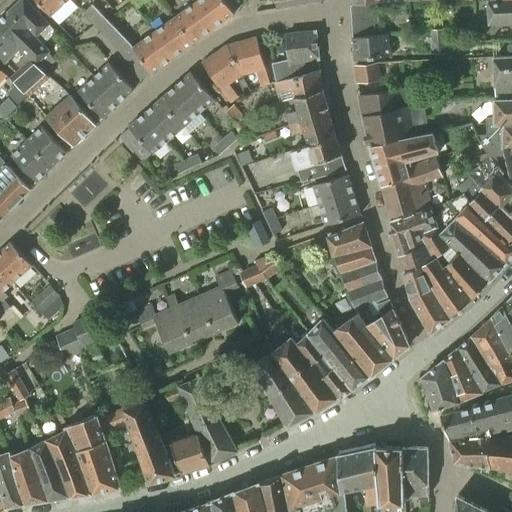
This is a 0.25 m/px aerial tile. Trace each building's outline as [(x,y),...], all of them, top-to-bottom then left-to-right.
[(48,53),(49,51),(35,37),(48,24),(25,0),(20,0),(0,19),(0,27),(19,48),(26,54),(30,59),(49,77),(44,72),(56,61),(48,53)] [(66,0),(36,0),(50,15),(66,0)] [(192,5),(210,29),(234,13),(224,0),(199,0),(194,3),(192,5)] [(511,0),(487,0),(489,24),(511,22),(511,0)] [(123,55),(133,47),(131,43),(107,19),(105,17),(104,15),(92,3),(83,12),(95,25),(96,26),(121,52),(123,55)] [(376,3),(350,4),(352,37),(379,34),(376,3)] [(210,29),(192,5),(176,17),(169,21),(187,46),(210,29)] [(187,46),(169,21),(154,33),(146,38),(165,63),(187,46)] [(19,48),(0,27),(0,59),(3,62),(19,48)] [(445,39),(445,29),(431,29),(432,53),(446,53),(445,39)] [(319,61),(316,30),(287,33),(289,57),(273,61),(278,81),(292,77),(319,71),(318,62),(319,61)] [(355,60),(389,57),(387,34),(379,34),(352,37),(355,60)] [(256,37),(227,45),(241,74),(255,70),(260,86),(269,83),(256,37)] [(146,38),(133,47),(123,55),(141,80),(165,63),(146,38)] [(241,74),(227,45),(202,62),(229,102),(238,96),(228,83),(241,74)] [(13,70),(15,73),(11,77),(27,95),(28,96),(49,77),(30,59),(26,54),(15,64),(17,66),(13,70)] [(511,55),(493,56),(495,95),(511,94),(511,55)] [(358,83),(380,80),(378,62),(355,65),(358,83)] [(109,63),(94,77),(118,103),(134,89),(109,63)] [(319,71),(292,77),(278,81),(275,82),(278,92),(291,89),(293,97),(294,97),(322,89),(319,71)] [(191,72),(173,88),(197,114),(199,113),(214,99),(191,72)] [(118,103),(94,77),(78,91),(94,108),(91,111),(100,120),(107,113),(118,103)] [(419,104),(416,86),(360,95),(362,115),(371,145),(429,133),(424,103),(419,104)] [(197,114),(173,88),(155,103),(179,130),(184,126),(197,114)] [(294,97),(297,109),(285,113),(289,126),(329,113),(322,89),(294,97)] [(0,103),(0,110),(5,116),(17,104),(9,95),(1,103),(0,103)] [(100,120),(91,111),(88,115),(70,95),(46,117),(64,136),(61,140),(70,149),(73,146),(100,120)] [(511,98),(494,99),(494,117),(486,117),(487,134),(477,135),(481,142),(487,154),(511,148),(511,98)] [(179,130),(155,103),(138,119),(162,145),(168,139),(179,130)] [(234,103),(227,108),(236,119),(246,111),(241,105),(239,108),(234,103)] [(335,136),(329,113),(289,126),(291,135),(304,131),(308,145),(335,136)] [(162,145),(138,119),(129,127),(120,135),(121,136),(143,161),(152,154),(152,153),(162,145)] [(239,135),(248,130),(243,119),(236,123),(234,124),(239,135)] [(70,149),(61,140),(58,143),(42,126),(27,141),(52,166),(67,152),(70,149)] [(429,133),(371,145),(370,145),(382,185),(411,177),(408,168),(437,160),(435,154),(439,152),(448,149),(443,130),(433,132),(429,133)] [(232,131),(222,139),(229,146),(238,138),(232,131)] [(266,142),(278,137),(276,131),(263,136),(266,142)] [(335,136),(308,145),(291,150),(297,168),(301,181),(346,170),(342,155),(341,155),(335,136)] [(229,146),(222,139),(213,147),(219,154),(229,146)] [(52,166),(27,141),(12,156),(28,172),(25,176),(33,185),(52,166)] [(487,154),(481,142),(467,147),(479,166),(490,178),(482,187),(479,190),(511,218),(511,188),(505,179),(508,177),(487,154)] [(511,148),(487,154),(508,177),(511,175),(511,180),(511,179),(511,148)] [(252,162),(248,151),(238,154),(242,165),(252,162)] [(198,154),(186,159),(190,168),(202,162),(198,154)] [(0,208),(4,213),(29,188),(33,185),(25,176),(21,179),(0,157),(0,208)] [(190,168),(186,159),(175,164),(179,173),(190,168)] [(411,177),(382,185),(391,219),(433,208),(425,183),(443,176),(437,160),(408,168),(411,177)] [(313,184),(317,195),(306,199),(309,208),(319,204),(354,194),(347,174),(313,184)] [(473,176),(460,186),(457,188),(462,194),(467,191),(472,199),(466,204),(471,209),(511,245),(511,218),(479,190),(482,187),(473,176)] [(354,194),(319,204),(309,208),(312,217),(322,214),(326,225),(360,214),(354,194)] [(458,196),(451,199),(445,202),(459,225),(507,262),(508,261),(507,260),(511,254),(511,245),(471,209),(466,204),(458,196)] [(459,225),(445,202),(433,208),(439,228),(444,241),(488,281),(507,262),(459,225)] [(268,223),(277,219),(276,217),(272,207),(263,211),(268,223)] [(433,208),(391,219),(399,253),(429,243),(424,232),(439,228),(433,208)] [(282,230),(277,219),(268,223),(274,234),(282,230)] [(256,248),(270,241),(260,220),(246,226),(256,248)] [(334,255),(336,259),(371,245),(363,221),(331,235),(330,232),(318,236),(321,246),(330,243),(333,255),(334,255)] [(444,241),(439,228),(424,232),(429,243),(432,256),(434,255),(444,268),(445,268),(472,297),(488,281),(444,241)] [(0,252),(0,267),(13,282),(32,264),(12,242),(0,252)] [(429,243),(399,253),(400,255),(405,270),(416,265),(432,256),(429,243)] [(371,245),(336,259),(342,275),(376,261),(371,245)] [(434,255),(432,256),(416,265),(451,316),(452,317),(472,297),(445,268),(444,268),(434,255)] [(257,264),(263,273),(278,264),(272,256),(258,265),(257,264)] [(382,278),(376,261),(342,275),(349,292),(382,278)] [(257,264),(250,268),(256,284),(267,279),(263,273),(257,264)] [(416,265),(405,270),(411,296),(432,330),(451,316),(416,265)] [(13,282),(0,267),(0,302),(8,296),(3,291),(13,282)] [(256,284),(250,268),(239,272),(246,288),(256,284)] [(219,287),(199,296),(215,332),(238,321),(225,291),(238,286),(231,270),(215,277),(219,287)] [(382,278),(349,292),(355,309),(388,295),(382,278)] [(41,312),(60,295),(50,284),(31,301),(41,312)] [(215,332),(199,296),(179,304),(175,295),(165,299),(170,308),(186,345),(215,332)] [(359,313),(395,355),(409,344),(390,298),(367,307),(373,319),(368,322),(360,312),(359,313)] [(511,298),(503,307),(511,317),(511,298)] [(14,301),(1,311),(12,324),(24,314),(14,301)] [(186,345),(170,308),(156,314),(152,304),(135,311),(138,317),(141,325),(142,327),(156,322),(169,352),(186,345)] [(511,317),(503,307),(493,318),(511,347),(511,317)] [(77,328),(85,347),(108,336),(102,323),(97,311),(73,322),(75,327),(76,328),(77,328)] [(395,355),(359,313),(354,315),(335,330),(370,374),(395,355)] [(371,374),(370,374),(335,330),(324,317),(309,333),(353,387),(371,374)] [(511,347),(493,318),(472,337),(502,382),(511,378),(511,347)] [(76,328),(75,327),(56,335),(58,340),(66,358),(79,353),(86,350),(85,347),(77,328),(76,328)] [(297,343),(292,338),(340,395),(353,387),(309,333),(297,343)] [(502,382),(472,337),(459,349),(483,391),(502,382)] [(340,395),(292,338),(276,350),(298,379),(319,408),(340,395)] [(483,391),(459,349),(447,361),(460,400),(483,391)] [(298,379),(276,350),(273,353),(252,364),(260,377),(269,394),(298,379)] [(460,400),(447,361),(424,377),(435,407),(460,400)] [(28,396),(30,395),(15,368),(4,374),(19,401),(28,396)] [(195,425),(219,416),(200,377),(179,386),(183,396),(195,425)] [(298,379),(269,394),(286,426),(315,410),(319,408),(298,379)] [(170,401),(183,396),(179,386),(166,392),(170,401)] [(451,441),(473,436),(511,427),(511,394),(440,415),(449,439),(450,439),(451,441)] [(10,398),(0,403),(0,419),(15,411),(17,417),(18,416),(10,398)] [(10,398),(18,416),(31,412),(26,399),(13,405),(10,398)] [(126,409),(99,419),(102,429),(123,422),(128,437),(135,436),(149,477),(150,481),(177,474),(146,400),(125,407),(126,409)] [(99,419),(97,414),(64,426),(66,430),(92,492),(120,487),(119,483),(106,440),(102,429),(99,419)] [(219,416),(195,425),(198,433),(212,463),(237,451),(222,424),(219,416)] [(66,430),(49,438),(69,496),(92,492),(66,430)] [(212,463),(198,433),(172,442),(183,471),(212,463),(211,463),(212,463)] [(511,434),(490,436),(490,465),(491,465),(511,469),(511,434)] [(490,436),(473,436),(451,441),(456,461),(477,464),(490,465),(490,436)] [(69,496),(49,438),(32,447),(32,448),(49,500),(69,496)] [(49,500),(32,448),(12,456),(11,452),(10,452),(25,503),(26,503),(49,500)] [(376,448),(338,455),(345,489),(364,486),(378,483),(376,448)] [(376,448),(378,483),(364,486),(366,504),(379,503),(405,502),(405,497),(405,496),(404,449),(376,448)] [(404,449),(405,496),(427,494),(427,448),(404,449)] [(25,503),(10,452),(0,454),(0,489),(1,494),(5,506),(5,507),(25,503)] [(347,511),(345,489),(338,455),(310,464),(317,511),(347,511)] [(282,474),(290,511),(317,511),(310,464),(282,474)] [(290,511),(282,474),(260,482),(261,483),(267,511),(290,511)] [(267,511),(261,483),(232,493),(238,511),(267,511)] [(238,511),(232,493),(211,501),(212,511),(238,511)] [(482,511),(483,509),(458,496),(456,511),(482,511)] [(212,511),(211,501),(187,510),(187,511),(212,511)]
